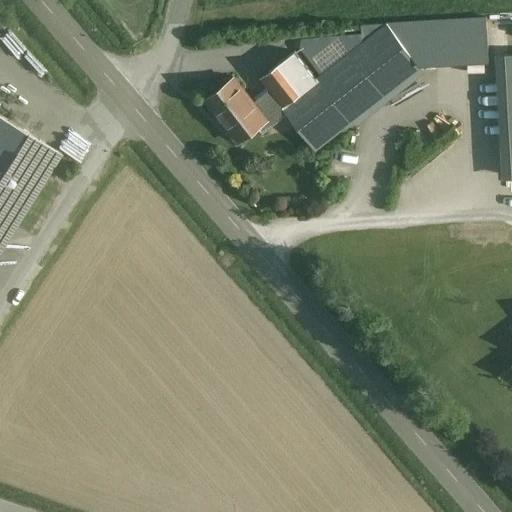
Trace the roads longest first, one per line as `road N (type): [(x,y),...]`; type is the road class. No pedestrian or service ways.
road 1 (tertiary): [(133,108),(483,511)]
road 2 (unclassified): [(0,308),(133,108)]
road 3 (tertiary): [(39,0),(133,108)]
road 4 (unclassified): [(133,108),(185,0)]
